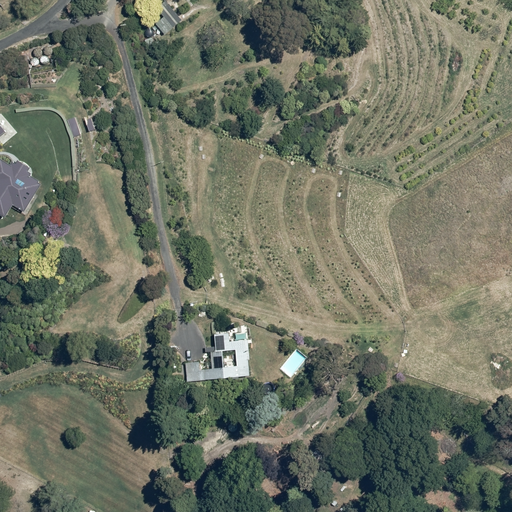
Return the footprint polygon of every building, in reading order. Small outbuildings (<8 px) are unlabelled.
[(184,19),(176,9),(155,25),(163,35),(184,19)] [(75,118),(65,121),(71,139),(81,136),(75,118)] [(93,118),(84,120),(86,134),(95,132),(93,118)] [(0,142),(7,136),(0,128),(0,214),(5,218),(13,205),(24,212),(42,183),(26,173),(29,167),(16,159),(12,166),(0,159),(0,142)] [(211,351),(212,363),(186,365),(188,381),(208,379),(250,376),(246,325),(228,326),(228,332),(214,333),(215,350),(211,351)]
